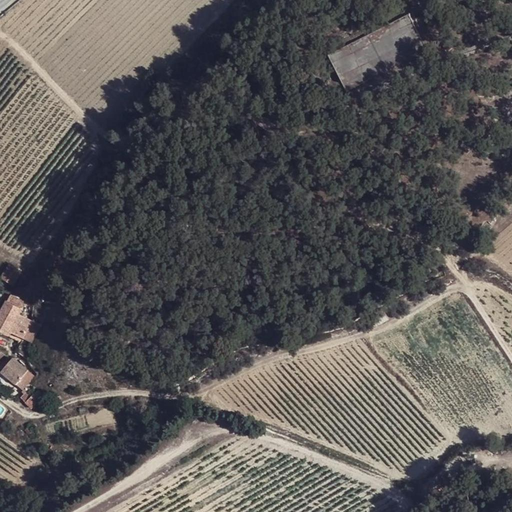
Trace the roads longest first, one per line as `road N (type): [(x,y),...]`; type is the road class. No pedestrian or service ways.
road 1 (track): [(0,33),(125,147),(167,95),(196,85),(216,87),(274,129),(326,132),(361,212),(441,248),(468,282)]
road 2 (track): [(41,413),(111,391),(177,399),(276,355),(364,335),(468,282)]
road 3 (track): [(418,511),(395,490),(289,444),(223,428),(81,511)]
road 4 (track): [(125,147),(57,264),(0,296)]
